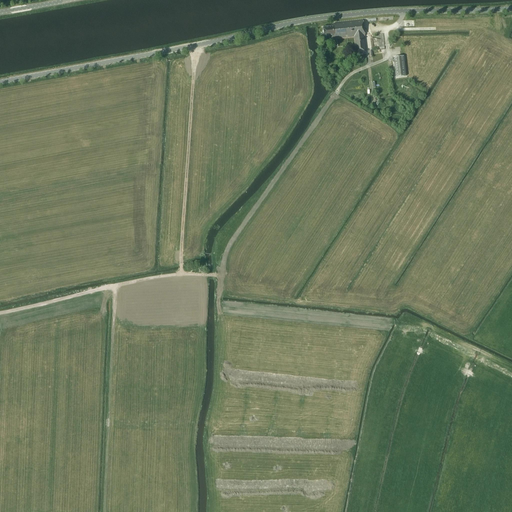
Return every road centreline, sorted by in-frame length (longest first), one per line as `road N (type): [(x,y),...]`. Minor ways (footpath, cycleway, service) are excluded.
road 1 (tertiary): [(0,81),(319,18)]
road 2 (tertiary): [(511,7),(319,18)]
